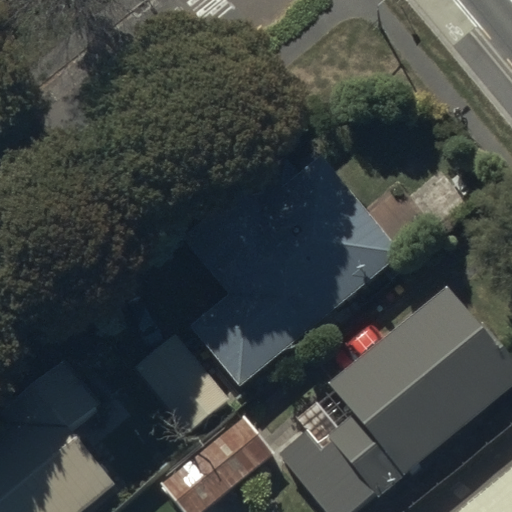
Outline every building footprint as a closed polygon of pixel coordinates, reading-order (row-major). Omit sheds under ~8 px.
[(227,286),(190,315),(239,379),(402,253),(321,149),(297,167),(285,151),(184,229),(227,286)] [(280,448),(332,511),(349,511),(511,381),(511,348),(453,276),(330,375),(334,380),(295,411),(307,426),(280,448)] [(176,330),(135,364),(185,425),(226,391),(176,330)] [(0,511),(108,511),(130,494),(67,421),(94,398),(61,359),(1,410),(9,419),(0,426),(0,511)] [(202,511),(276,450),(243,411),(161,481),(187,511),(202,511)] [(511,511),(511,464),(453,511),(511,511)]
